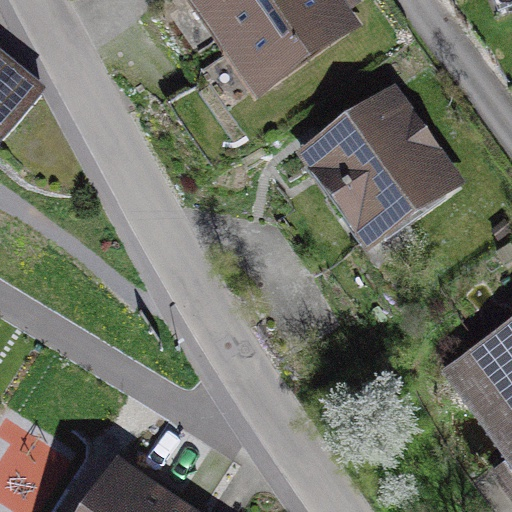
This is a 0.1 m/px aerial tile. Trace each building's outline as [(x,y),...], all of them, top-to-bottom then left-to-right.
[(328,0),(199,0),(257,82),(343,21),(328,0)] [(0,166),(48,101),(0,63),(0,166)] [(206,85),(172,107),(208,161),(242,138),(206,85)] [(395,95),(294,168),(368,267),(468,194),(395,95)] [(511,332),(442,383),(511,481),(511,332)] [(0,412),(0,504),(12,511),(44,511),(84,451),(7,402),(0,412)] [(165,511),(118,481),(97,511),(165,511)]
